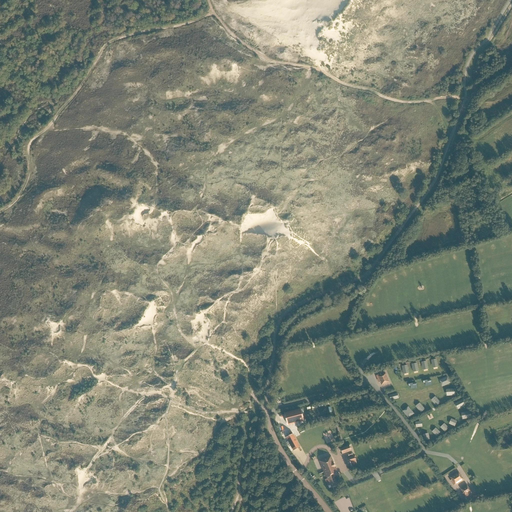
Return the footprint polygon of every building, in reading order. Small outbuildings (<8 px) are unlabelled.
[(389,382),(386,374),(378,377),(382,385),(389,382)] [(447,377),(439,381),(442,387),(450,383),(447,377)] [(431,400),(436,406),(440,402),(435,397),(431,400)] [(463,400),(455,404),(458,409),(465,405),(463,400)] [(415,406),(420,413),(424,409),(419,403),(415,406)] [(403,411),(409,418),(413,414),(408,407),(403,411)] [(300,409),(285,413),(288,425),(304,421),(300,409)] [(440,427),(445,432),(448,428),(444,423),(440,427)] [(432,432),(436,436),(440,433),(436,428),(432,432)] [(300,447),(293,434),(286,438),(293,451),(300,447)] [(351,451),(349,446),(340,449),(342,454),(351,451)] [(339,475),(331,456),(319,461),(327,479),(326,480),(328,485),(330,484),(332,488),(338,486),(334,477),(339,475)] [(357,464),(355,456),(347,458),(349,463),(350,462),(351,466),(357,464)] [(455,485),(463,479),(459,472),(450,477),(455,485)] [(471,492),(467,485),(461,489),(465,496),(471,492)]
